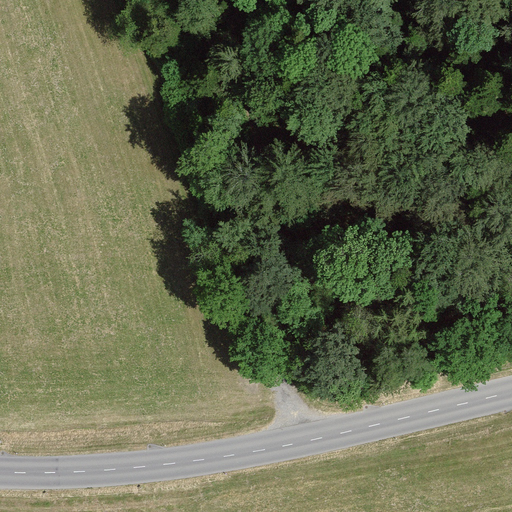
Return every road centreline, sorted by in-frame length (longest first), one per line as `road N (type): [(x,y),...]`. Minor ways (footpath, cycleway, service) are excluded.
road 1 (unclassified): [(0,474),(102,472),(302,442),(511,390)]
road 2 (track): [(302,442),(282,321),(282,236),(232,0)]
